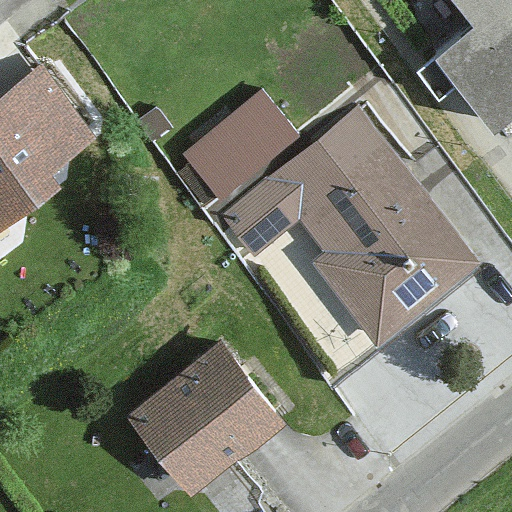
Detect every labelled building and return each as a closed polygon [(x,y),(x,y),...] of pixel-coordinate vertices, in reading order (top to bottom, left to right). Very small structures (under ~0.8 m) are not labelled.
[(511,0),(444,0),(459,18),(416,52),(491,148),(511,131),(511,0)] [(0,86),(0,225),(100,133),(31,58),(0,86)] [(189,142),(224,187),(305,123),(270,79),(189,142)] [(211,216),(328,372),(474,263),(357,107),(211,216)] [(122,406),(192,490),(270,425),(288,410),(217,326),(122,406)]
